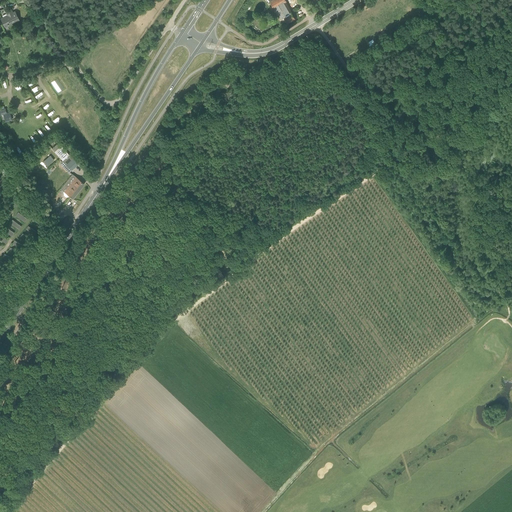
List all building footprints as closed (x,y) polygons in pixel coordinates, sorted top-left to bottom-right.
[(283,17),(287,23),(295,18),(291,12),(290,12),(284,3),(286,1),(285,0),(268,0),(277,15),(279,14),(281,18),(283,17)] [(5,27),(9,25),(8,23),(18,18),(15,11),(13,12),(11,8),(5,11),(7,15),(1,18),(5,27)] [(10,112),(7,113),(3,114),(3,115),(5,121),(12,120),(10,112)] [(61,146),(54,151),(63,160),(69,155),(61,146)] [(72,170),(79,164),(71,155),(64,162),(72,170)] [(12,169),(7,164),(1,170),(3,172),(4,172),(6,174),(12,169)] [(18,186),(24,181),(19,175),(12,180),(13,182),(12,183),(15,186),(16,185),(18,186)] [(70,196),(73,198),(84,184),(75,177),(65,189),(66,189),(64,191),(64,192),(63,193),(64,194),(64,195),(65,196),(66,197),(67,197),(68,197),(69,196),(70,196)] [(33,211),(24,205),(22,208),(31,215),(33,211)] [(49,217),(40,211),(38,214),(47,221),(49,217)] [(27,219),(18,212),(16,215),(25,222),(27,219)] [(43,225),(34,218),(32,222),(41,228),(43,225)] [(21,226),(12,220),(10,223),(19,230),(21,226)] [(14,233),(5,226),(3,230),(12,236),(14,233)] [(38,233),(28,226),(26,229),(35,236),(38,233)] [(32,240),(23,234),(20,237),(30,244),(32,240)] [(24,246),(15,240),(13,244),(22,249),(24,246)] [(20,253),(10,247),(8,251),(17,257),(20,253)] [(14,260),(5,254),(3,257),(12,263),(14,260)]
